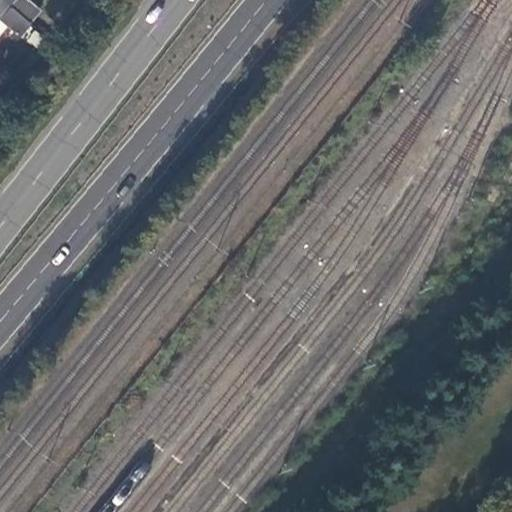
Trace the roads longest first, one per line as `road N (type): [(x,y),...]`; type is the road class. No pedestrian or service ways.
road 1 (trunk): [(0,319),(263,0)]
road 2 (trunk): [(175,0),(0,225)]
